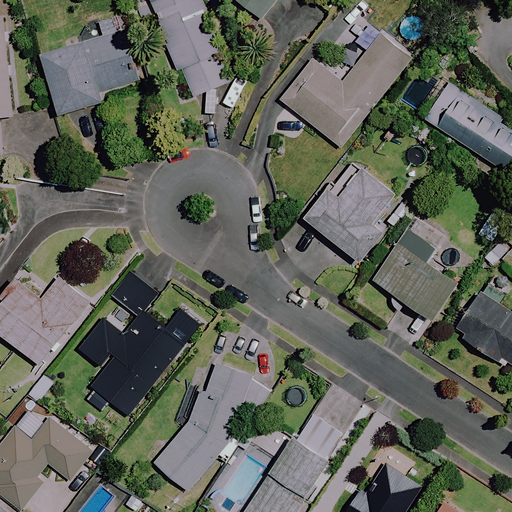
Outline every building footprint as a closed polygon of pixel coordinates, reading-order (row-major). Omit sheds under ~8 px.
[(228,42),(212,0),(153,0),(191,100),(232,84),(218,46),(228,42)] [(239,0),(264,20),(279,0),(239,0)] [(18,116),(8,17),(0,17),(0,152),(6,152),(3,118),(18,116)] [(143,80),(124,17),(82,29),(86,42),(46,54),(64,115),(107,103),(104,92),(143,80)] [(417,58),(386,33),(345,83),(316,59),(283,98),(344,148),(417,58)] [(511,166),(511,132),(456,94),(436,123),(508,172),(511,166)] [(399,194),(367,168),(343,198),(331,189),(308,217),(364,262),(387,234),(375,224),(399,194)] [(0,238),(13,235),(0,186),(0,238)] [(506,227),(492,217),(480,233),(495,243),(506,227)] [(444,237),(417,219),(378,281),(436,319),(462,279),(430,259),(444,237)] [(510,251),(500,243),(486,258),(496,267),(510,251)] [(171,281),(143,261),(119,295),(139,309),(154,288),(162,294),(171,281)] [(55,352),(58,355),(68,343),(64,340),(90,307),(59,283),(47,298),(25,281),(0,312),(0,329),(45,365),(55,352)] [(511,313),(483,293),(457,332),(507,365),(510,361),(511,362),(511,313)] [(188,347),(146,313),(131,332),(111,315),(84,349),(105,366),(91,383),(132,416),(188,347)] [(273,393),(227,363),(159,466),(194,489),(217,454),(230,463),(242,444),(230,436),(238,424),(248,431),(273,393)] [(57,384),(46,376),(31,393),(42,402),(57,384)] [(274,473),(247,511),(297,511),(308,497),(332,462),(335,464),(352,439),(314,413),(274,473)] [(98,451),(56,417),(37,440),(19,426),(0,449),(0,489),(24,509),(46,483),(40,477),(52,462),(74,481),(98,451)] [(411,511),(427,489),(389,464),(370,493),(365,490),(351,511),(411,511)] [(465,511),(448,501),(440,511),(465,511)] [(13,511),(0,502),(0,511),(13,511)]
